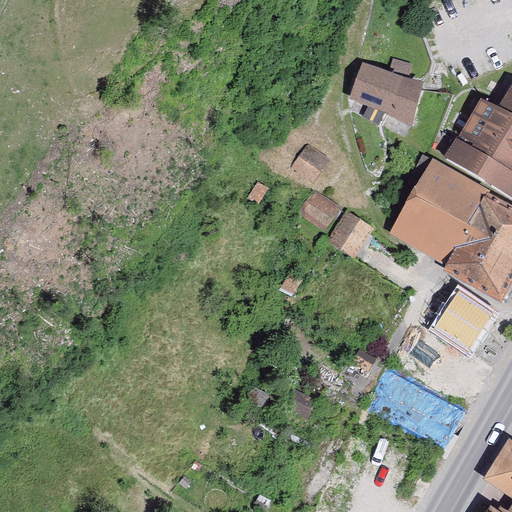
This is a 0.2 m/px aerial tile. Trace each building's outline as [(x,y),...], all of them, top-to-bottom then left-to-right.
[(414,69),(397,64),(394,75),(410,80),(414,69)] [(390,115),(389,120),(416,131),(429,89),(366,70),(355,105),(390,115)] [(511,92),(502,110),(483,99),(448,160),(511,195),(511,92)] [(293,168),(318,187),(333,166),(309,148),(293,168)] [(500,300),(511,279),(511,206),(434,162),(394,232),(450,264),(447,269),(500,300)] [(326,234),(342,212),(316,194),(301,217),(326,234)] [(373,231),(347,217),(331,246),(357,260),(373,231)] [(496,319),(464,298),(439,335),(471,356),(496,319)] [(511,511),(511,446),(487,486),(511,502),(511,511),(506,511),(504,511),(503,511),(496,511),(495,511),(494,511),(511,511)]
